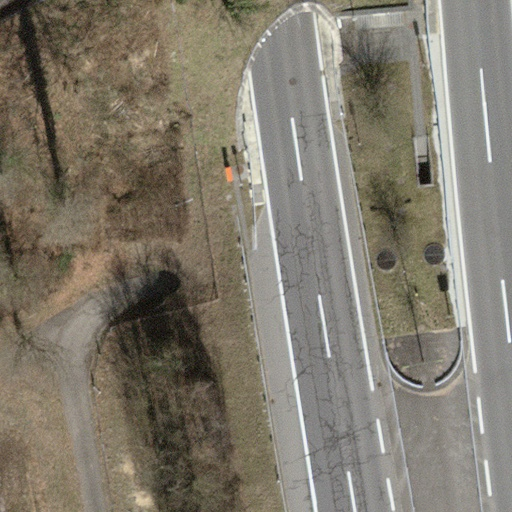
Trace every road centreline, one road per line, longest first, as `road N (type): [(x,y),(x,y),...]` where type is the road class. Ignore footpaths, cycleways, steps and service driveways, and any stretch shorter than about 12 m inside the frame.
road 1 (motorway): [(276,0),(356,511)]
road 2 (track): [(64,322),(190,277),(511,240)]
road 3 (motorway): [(511,332),(476,0)]
road 4 (track): [(96,511),(64,322)]
